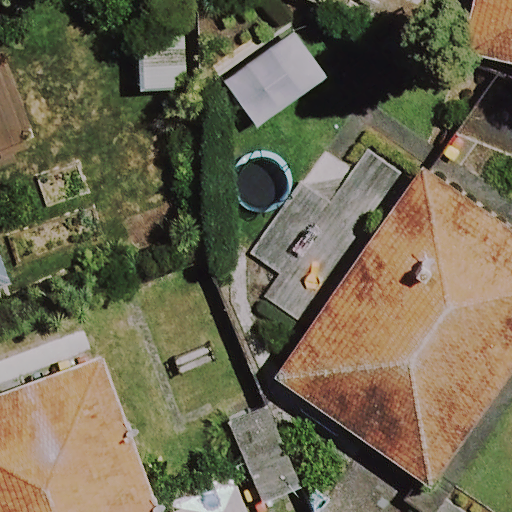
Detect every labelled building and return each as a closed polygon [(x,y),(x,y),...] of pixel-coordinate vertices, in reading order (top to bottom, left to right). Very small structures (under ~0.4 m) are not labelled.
[(511,0),(467,0),(454,52),(511,66),(511,0)] [(118,18),(124,97),(183,92),(176,13),(118,18)] [(0,161),(32,150),(0,62),(0,161)] [(420,497),(511,340),(511,245),(391,175),(258,402),(420,497)] [(150,511),(97,357),(0,391),(0,511),(150,511)]
